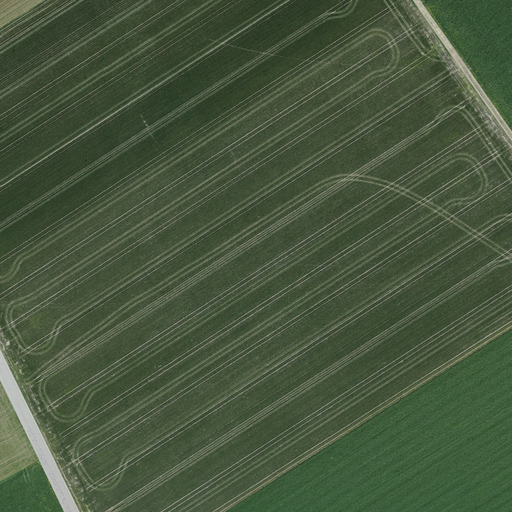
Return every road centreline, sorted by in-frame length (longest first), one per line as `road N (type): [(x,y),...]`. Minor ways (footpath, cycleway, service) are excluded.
road 1 (track): [(415,0),(511,136)]
road 2 (tertiary): [(63,511),(0,379)]
